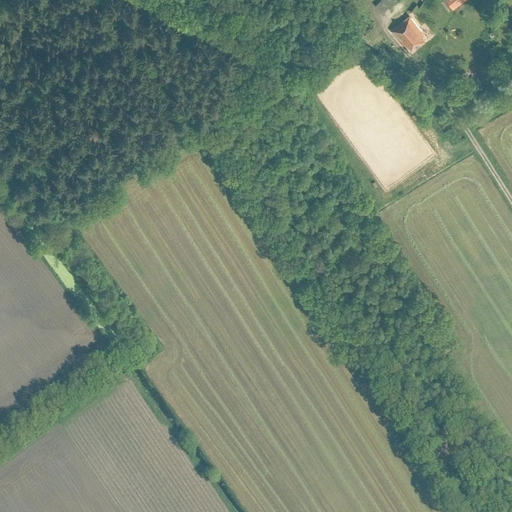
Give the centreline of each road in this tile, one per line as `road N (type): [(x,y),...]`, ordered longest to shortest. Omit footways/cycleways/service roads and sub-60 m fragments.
road 1 (track): [(477,149),(436,143),(369,52),(357,50),(301,80),(140,0)]
road 2 (track): [(511,204),(368,0)]
